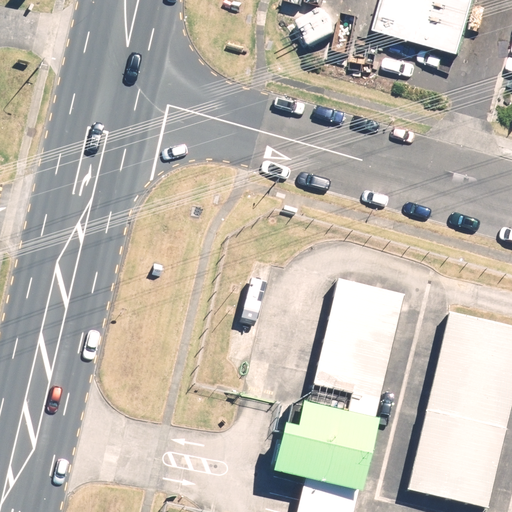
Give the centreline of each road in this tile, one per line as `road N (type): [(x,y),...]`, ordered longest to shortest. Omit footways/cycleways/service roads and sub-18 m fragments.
road 1 (primary): [(10,511),(106,87)]
road 2 (unclassified): [(106,87),(511,201)]
road 3 (unknown): [(421,284),(372,448),(373,480),(387,497),(446,511)]
